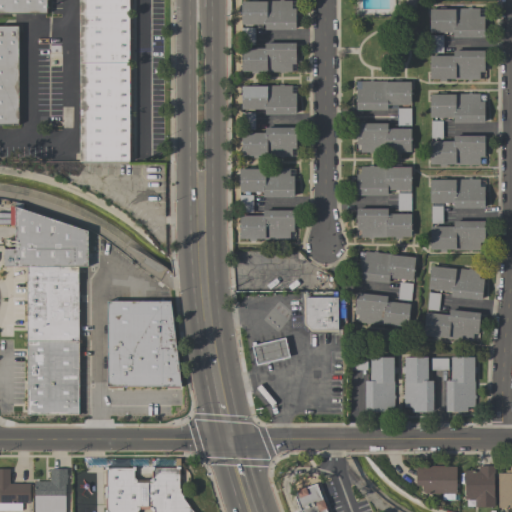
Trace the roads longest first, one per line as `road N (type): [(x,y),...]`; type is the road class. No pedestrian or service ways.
road 1 (residential): [(0,439),(511,439)]
road 2 (residential): [(511,0),(499,439)]
road 3 (residential): [(324,0),(324,248)]
road 4 (secondary): [(184,0),(187,168),(199,197)]
road 5 (secondary): [(199,197),(211,172),(210,7)]
road 6 (secondary): [(199,197),(210,353)]
